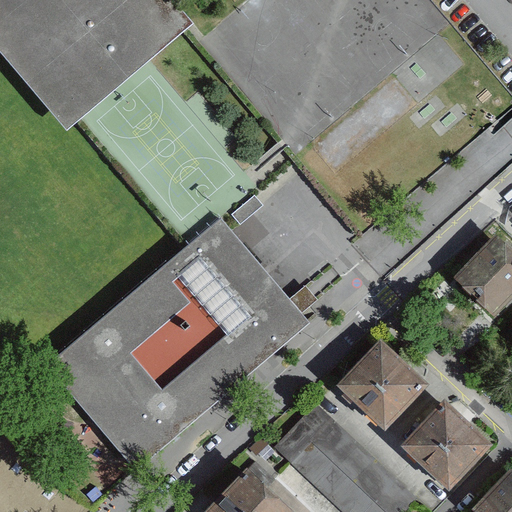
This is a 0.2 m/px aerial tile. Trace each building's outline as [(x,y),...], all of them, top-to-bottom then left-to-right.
[(196,32),(169,0),(0,0),(0,66),(64,143),(83,127),(189,38),(196,32)] [(406,0),(267,0),(221,39),(305,138),(433,31),(406,0)] [(244,225),(267,207),(258,197),(236,215),(244,225)] [(292,301),(221,218),(186,249),(51,362),(135,459),(140,466),(143,468),(312,324),(304,315),(292,301)] [(511,294),(511,266),(490,244),(450,285),(486,321),(511,294)] [(292,301),(304,315),(327,296),(315,282),(292,301)] [(426,386),(383,345),(344,384),(387,426),(426,386)] [(490,447),(447,406),(409,445),(452,487),(490,447)] [(343,511),(408,511),(419,501),(321,409),(280,452),(343,511)] [(124,468),(130,474),(140,466),(135,459),(124,468)] [(294,511),(249,469),(209,511),(294,511)] [(483,511),(511,511),(511,476),(480,509),(483,511)]
